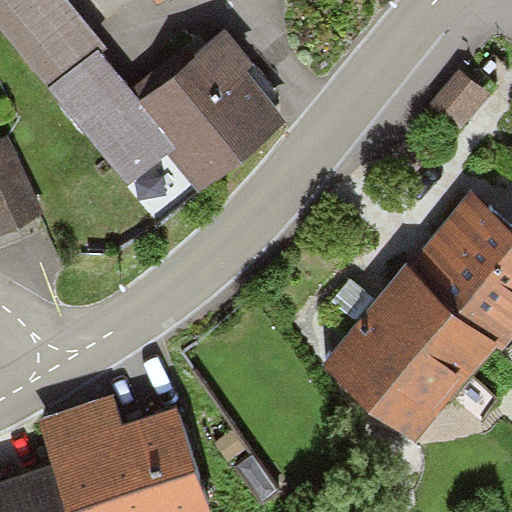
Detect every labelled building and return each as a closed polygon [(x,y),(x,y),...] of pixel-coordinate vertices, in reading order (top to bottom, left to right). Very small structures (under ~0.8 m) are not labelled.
[(0,0),(0,24),(49,81),(100,39),(106,34),(77,0),(0,0)] [(224,14),(139,84),(180,134),(171,142),(196,172),(282,102),(246,59),(255,51),(224,14)] [(125,176),(171,142),(180,134),(139,84),(100,39),(49,81),(125,176)] [(0,133),(0,224),(43,206),(10,129),(0,133)] [(511,320),(511,208),(472,177),(411,253),(405,248),(323,349),(415,423),(494,325),(502,332),(511,320)] [(95,408),(25,433),(40,475),(53,511),(192,511),(200,509),(167,416),(106,438),(95,408)] [(0,511),(53,511),(40,475),(0,488),(0,511)]
